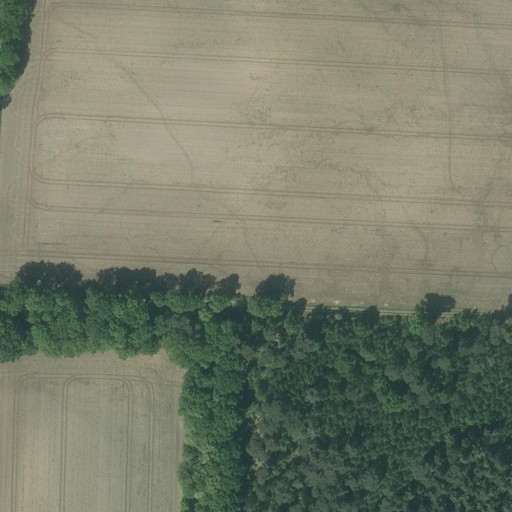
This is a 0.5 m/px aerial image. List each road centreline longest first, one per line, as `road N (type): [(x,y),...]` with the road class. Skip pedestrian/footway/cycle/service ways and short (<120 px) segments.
road 1 (track): [(0,296),(43,306),(286,308)]
road 2 (track): [(286,308),(511,319)]
road 3 (track): [(242,306),(238,511)]
